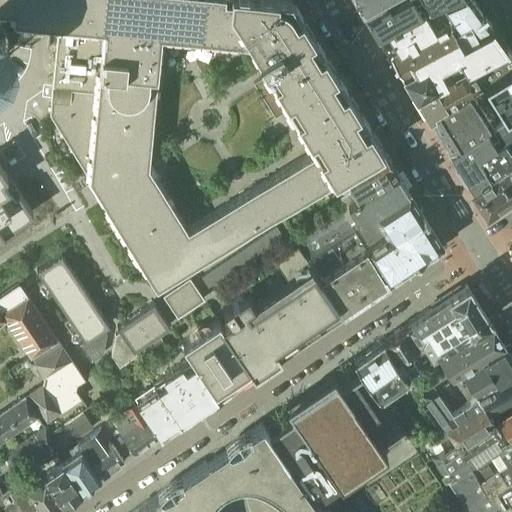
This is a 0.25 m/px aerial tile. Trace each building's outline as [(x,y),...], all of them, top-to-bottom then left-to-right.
[(171,32),(174,0),(50,0),(49,20),(58,21),(56,46),(49,113),(88,176),(155,285),(281,208),(330,178),(333,176),(315,148),(187,227),(147,163),(160,31),(171,32)] [(248,39),(261,59),(311,29),(293,0),(174,0),(171,32),(201,35),(200,37),(206,43),(214,50),(228,51),(237,47),(244,41),(244,39),(248,39)] [(373,0),(362,7),(364,11),(378,33),(380,32),(380,33),(423,9),(417,0),(373,0)] [(417,0),(423,9),(440,2),(443,0),(417,0)] [(473,0),(443,0),(440,2),(447,20),(459,43),(490,23),(473,0)] [(380,33),(378,34),(391,54),(447,20),(440,2),(423,9),(380,33)] [(0,64),(6,60),(8,56),(13,43),(11,26),(9,21),(1,11),(0,10),(0,64)] [(447,20),(391,54),(403,73),(404,76),(459,43),(447,20)] [(490,23),(459,43),(471,64),(479,59),(506,44),(490,23)] [(261,59),(298,121),(348,90),(311,29),(261,59)] [(459,43),(404,76),(407,80),(417,96),(471,64),(459,43)] [(479,59),(471,64),(483,84),(488,81),(511,64),(511,51),(506,44),(479,59)] [(471,64),(417,96),(424,108),(431,119),(478,87),(483,84),(471,64)] [(511,64),(488,81),(511,111),(511,110),(511,64)] [(478,87),(431,119),(440,134),(488,103),(478,87)] [(298,121),(315,148),(333,176),(382,146),(348,90),(298,121)] [(488,103),(440,134),(450,151),(498,119),(488,103)] [(498,119),(450,151),(471,186),(489,174),(484,164),(483,165),(476,155),(486,148),(495,142),(488,131),(494,128),(501,139),(511,131),(511,110),(511,111),(498,119)] [(495,142),(486,148),(511,187),(511,131),(501,139),(495,142)] [(330,178),(345,203),(398,172),(382,146),(333,176),(330,178)] [(489,174),(471,186),(484,205),(491,207),(500,201),(511,192),(511,187),(486,148),(476,155),(483,165),(484,164),(489,174)] [(0,162),(0,232),(32,210),(0,162)] [(307,234),(303,242),(308,252),(315,248),(352,224),(361,218),(383,204),(408,188),(407,187),(398,172),(345,203),(313,223),(307,234)] [(361,218),(352,224),(387,279),(397,273),(417,259),(427,252),(442,242),(408,188),(383,204),(361,218)] [(208,286),(283,235),(276,224),(201,275),(208,286)] [(315,248),(308,252),(341,309),(387,279),(352,224),(315,248)] [(229,317),(221,322),(253,369),(253,370),(278,353),(279,352),(319,325),(341,309),(313,260),(308,252),(304,255),(297,244),(275,259),(287,278),(253,301),(246,291),(231,301),(230,301),(222,307),(229,317)] [(103,326),(107,323),(108,322),(60,252),(36,268),(44,279),(38,282),(47,294),(52,291),(69,316),(64,319),(72,331),(77,328),(84,338),(79,342),(91,360),(103,352),(106,331),(103,326)] [(188,275),(162,293),(177,315),(203,297),(188,275)] [(6,318),(16,333),(42,315),(19,281),(0,293),(0,309),(1,310),(6,318)] [(466,282),(428,307),(384,338),(398,361),(399,360),(404,368),(402,369),(404,371),(405,373),(406,372),(489,318),(466,282)] [(153,300),(134,312),(117,324),(120,330),(115,333),(111,354),(119,365),(137,353),(133,348),(146,339),(150,344),(161,336),(158,331),(169,324),(153,300)] [(42,315),(16,333),(31,355),(57,338),(42,315)] [(200,330),(235,382),(238,380),(239,382),(251,373),(250,371),(253,369),(221,322),(218,318),(200,330)] [(502,341),(491,322),(440,355),(452,375),(502,341)] [(182,342),(191,355),(217,394),(220,391),(222,394),(234,385),(233,383),(235,382),(200,330),(182,342)] [(35,362),(61,344),(57,338),(31,355),(35,362)] [(405,373),(404,371),(402,369),(404,368),(399,360),(398,361),(384,338),(354,358),(379,394),(408,374),(406,372),(405,373)] [(449,407),(496,376),(511,366),(511,354),(502,341),(452,375),(435,385),(449,407)] [(44,375),(77,382),(83,377),(61,344),(35,362),(44,375)] [(172,368),(199,406),(217,394),(191,355),(172,368)] [(511,366),(496,376),(510,398),(511,396),(511,366)] [(156,385),(180,419),(199,406),(172,368),(153,380),(156,385)] [(288,406),(291,411),(291,412),(292,412),(292,413),(291,413),(291,414),(291,415),(290,415),(290,416),(279,423),(280,424),(269,432),(268,432),(262,422),(314,499),(327,490),(386,450),(364,419),(378,410),(354,374),(353,373),(344,379),(343,380),(342,380),(342,381),(341,381),(340,381),(340,380),(339,380),(338,380),(338,379),(335,374),(291,404),(288,406)] [(493,410),(510,398),(496,376),(449,407),(435,385),(435,384),(435,385),(434,385),(423,393),(456,440),(454,442),(455,442),(496,414),(493,410)] [(75,389),(42,383),(29,392),(47,419),(80,396),(75,389)] [(160,433),(180,419),(156,385),(135,399),(160,433)] [(8,405),(5,407),(19,428),(22,426),(38,415),(24,394),(8,405)] [(160,433),(135,399),(110,416),(134,451),(160,433)] [(0,410),(0,440),(0,441),(6,437),(19,428),(5,407),(0,410)] [(448,480),(485,455),(511,436),(511,407),(498,417),(496,414),(455,442),(454,442),(432,457),(448,480)] [(92,425),(83,411),(53,431),(63,445),(92,425)] [(322,511),(314,499),(262,422),(261,422),(237,438),(203,461),(147,500),(155,511),(322,511)] [(14,469),(57,441),(46,425),(2,454),(6,459),(0,463),(0,472),(11,465),(14,469)] [(82,446),(101,473),(121,459),(99,427),(75,442),(79,447),(82,446)] [(511,436),(485,455),(500,478),(511,471),(511,436)] [(79,447),(62,459),(82,487),(101,473),(82,446),(79,447)] [(511,511),(511,471),(500,478),(485,455),(448,480),(465,506),(456,511),(511,511)] [(62,459),(44,471),(64,499),(82,487),(62,459)] [(26,484),(46,511),(64,499),(44,471),(26,484)] [(25,511),(45,511),(46,511),(26,484),(22,479),(9,488),(25,511)] [(0,503),(6,511),(25,511),(9,488),(3,492),(0,487),(0,503)] [(154,511),(146,500),(132,510),(128,511),(154,511)]
